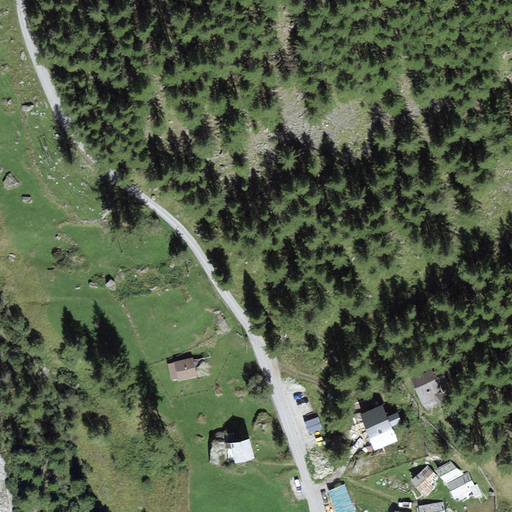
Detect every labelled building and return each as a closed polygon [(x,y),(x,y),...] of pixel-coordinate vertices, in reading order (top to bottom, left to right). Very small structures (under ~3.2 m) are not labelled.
[(191,360),(176,363),(179,379),(195,376),(191,360)] [(443,370),(436,374),(443,389),(449,386),(443,370)] [(430,371),(412,377),(422,404),(433,400),(430,393),(437,390),(430,371)] [(395,439),(390,425),(401,420),(396,409),(385,415),(381,405),(363,411),(377,446),(395,439)] [(248,440),(233,444),(238,461),(252,458),(248,440)] [(454,462),(450,464),(440,470),(445,481),(460,473),(454,462)] [(427,466),(413,479),(426,493),(433,487),(429,482),(436,476),(427,466)] [(459,479),(449,485),(455,497),(474,486),(467,474),(459,479)] [(344,486),(330,490),(337,511),(346,511),(353,510),(344,486)] [(442,511),(442,503),(421,505),(421,511),(442,511)]
